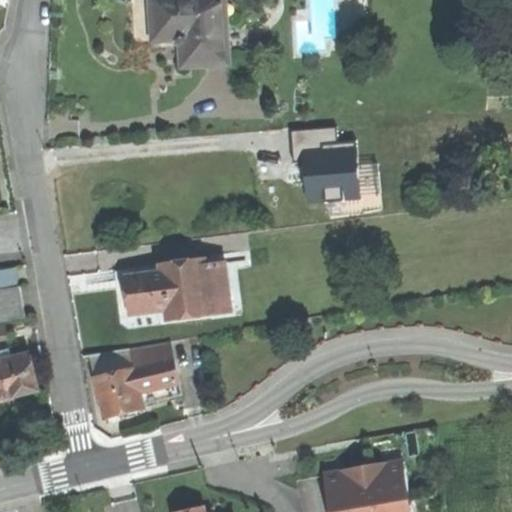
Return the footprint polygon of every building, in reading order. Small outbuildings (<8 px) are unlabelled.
[(136,43),(156,42),(153,0),(133,0),(135,20),(136,43)] [(153,0),(156,42),(176,40),(185,49),(186,67),(230,64),(225,0),(153,0)] [(294,161),(305,160),(304,154),(336,151),(334,128),(291,132),(294,161)] [(359,197),(354,149),(336,151),(304,154),(305,160),(309,202),(359,197)] [(169,306),(171,321),(235,312),(228,265),(204,268),(203,261),(163,267),(164,276),(128,281),(130,294),(132,312),(169,306)] [(0,276),(0,293),(21,290),(19,273),(0,276)] [(0,293),(0,324),(10,323),(29,320),(24,289),(21,290),(0,293)] [(0,324),(0,339),(12,337),(10,323),(0,324)] [(183,391),(171,341),(95,359),(110,420),(128,416),(147,412),(144,400),(183,391)] [(0,353),(0,402),(16,399),(38,393),(29,358),(11,362),(9,352),(0,353)] [(371,471),(329,479),(335,511),(419,511),(411,464),(371,471)]
